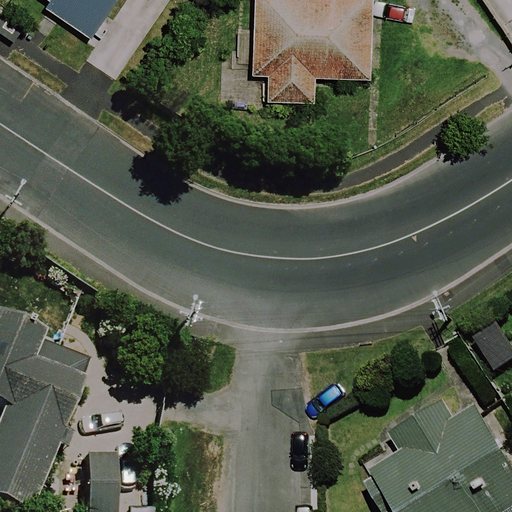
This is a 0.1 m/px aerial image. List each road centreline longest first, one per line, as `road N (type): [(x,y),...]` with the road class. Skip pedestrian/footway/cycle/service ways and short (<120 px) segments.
road 1 (residential): [(0,133),(166,239),(261,262)]
road 2 (residential): [(261,262),(362,253),(458,212),(511,178)]
road 3 (residential): [(261,262),(260,511)]
